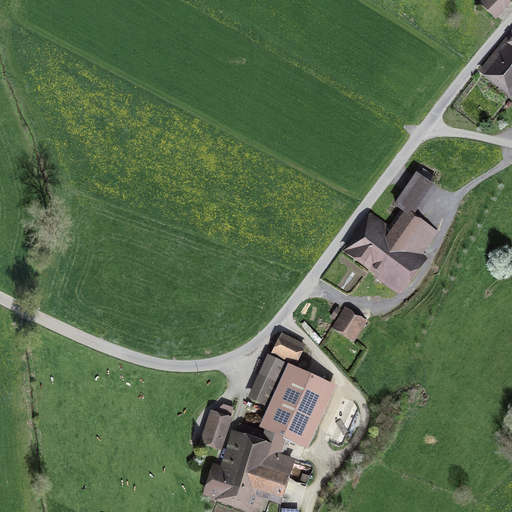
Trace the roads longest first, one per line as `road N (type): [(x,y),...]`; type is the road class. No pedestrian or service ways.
road 1 (unclassified): [(0,299),(145,363),(207,369),(232,362),(279,322),(511,21)]
road 2 (track): [(511,158),(463,191),(410,292),(390,311),(371,313),(305,286)]
